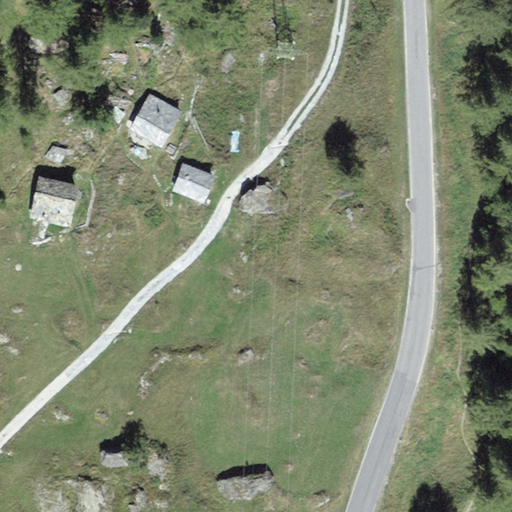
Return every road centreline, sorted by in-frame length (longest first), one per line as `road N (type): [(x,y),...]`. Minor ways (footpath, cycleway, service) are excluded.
road 1 (track): [(0,443),(207,241),(332,65),(345,0)]
road 2 (tertiary): [(360,511),(417,326),(423,219),(415,0)]
